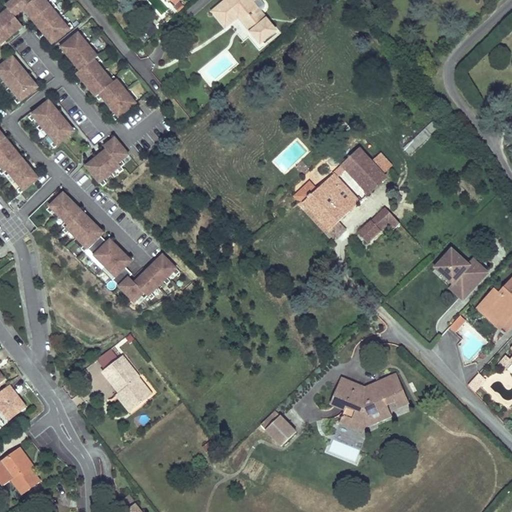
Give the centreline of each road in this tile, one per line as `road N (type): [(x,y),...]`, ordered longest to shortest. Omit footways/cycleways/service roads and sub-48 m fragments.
road 1 (residential): [(511,175),(453,96),(446,71),(454,49),(508,0)]
road 2 (residential): [(27,362),(85,462),(92,511)]
road 3 (residential): [(27,362),(38,339),(23,255),(0,216)]
road 4 (residential): [(511,445),(418,348)]
